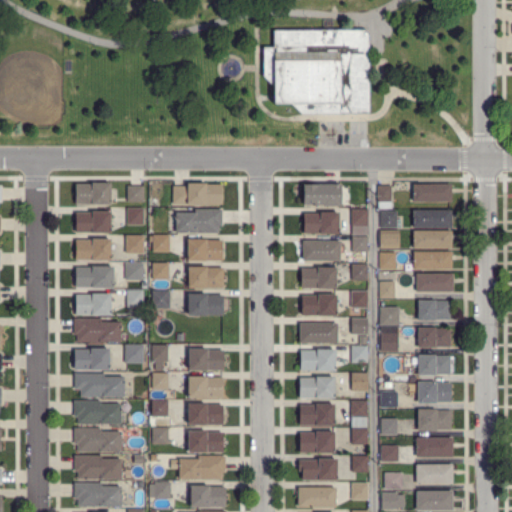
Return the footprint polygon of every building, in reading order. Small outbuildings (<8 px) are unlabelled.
[(300,114),(290,103),(274,103),(274,86),(262,74),(262,47),(273,47),(273,30),(363,30),(367,35),(368,113),(300,114)] [(74,204),(74,183),(110,183),(110,204),(74,204)] [(171,204),(171,186),(187,186),(187,184),(221,184),(222,203),(171,204)] [(321,206),(321,204),(301,204),(302,184),(340,184),(340,206),(321,206)] [(412,202),(411,184),(450,184),(450,202),(412,202)] [(126,202),(126,186),(143,186),(143,202),(126,202)] [(391,209),(377,209),(377,186),(391,186),(391,209)] [(127,225),(126,208),(142,208),(142,225),(127,225)] [(175,233),(175,213),(193,212),(193,209),(221,209),(221,226),(218,226),(218,232),(175,233)] [(350,226),(350,209),(366,209),(366,226),(350,226)] [(412,228),(412,210),(450,210),(450,228),(412,228)] [(380,227),(379,211),(395,211),(395,227),(380,227)] [(75,233),(75,212),(110,212),(110,233),(75,233)] [(302,232),(302,213),(338,213),(338,232),(302,232)] [(379,248),(379,231),(397,230),(398,248),(379,248)] [(412,248),(412,231),(450,231),(450,248),(412,248)] [(169,252),(152,252),(151,241),(149,241),(149,235),(168,235),(169,252)] [(125,253),(125,236),(142,236),(142,253),(125,253)] [(351,252),(351,237),(367,237),(367,252),(351,252)] [(75,260),(75,239),(110,238),(110,260),(75,260)] [(187,261),(186,240),(221,240),(221,260),(187,261)] [(302,260),(301,241),(339,240),(339,260),(302,260)] [(412,269),(412,252),(450,251),(450,269),(412,269)] [(379,269),(378,253),(394,253),(395,269),(379,269)] [(124,281),(124,263),(142,263),(142,280),(124,281)] [(151,280),(151,263),(168,263),(168,280),(151,280)] [(351,281),(350,264),(366,264),(366,280),(351,281)] [(75,287),(75,266),(112,266),(112,286),(75,287)] [(187,289),(187,268),(223,267),(223,289),(187,289)] [(300,287),(300,268),(335,267),(335,287),(300,287)] [(414,292),(414,273),(451,273),(451,291),(414,292)] [(379,298),(378,282),(393,282),(393,297),(379,298)] [(125,308),(125,290),(142,290),(142,307),(125,308)] [(151,309),(151,290),(169,290),(169,308),(151,309)] [(350,308),(350,291),(366,291),(366,308),(350,308)] [(74,315),(74,294),(110,294),(109,314),(74,315)] [(186,315),(186,294),(222,294),(222,315),(186,315)] [(300,315),(300,295),(335,295),(336,315),(300,315)] [(416,320),(416,300),(449,300),(449,319),(434,319),(434,320),(416,320)] [(378,325),(379,308),(398,308),(397,324),(378,325)] [(76,342),(76,335),(73,335),(72,319),(99,318),(99,322),(118,322),(118,342),(76,342)] [(351,335),(351,319),(366,319),(366,335),(351,335)] [(298,343),(298,323),(336,323),(336,343),(298,343)] [(416,348),(416,327),(449,327),(449,346),(434,346),(434,348),(416,348)] [(379,352),(379,333),(396,333),(396,352),(379,352)] [(124,363),(124,345),(142,345),(142,363),(124,363)] [(154,370),(154,361),(151,361),(151,345),(167,345),(167,361),(162,361),(162,370),(154,370)] [(350,362),(350,347),(367,347),(367,362),(350,362)] [(73,369),(73,348),(108,348),(108,369),(73,369)] [(187,370),(187,349),(222,349),(222,370),(187,370)] [(299,370),(298,349),(334,349),(334,370),(299,370)] [(417,375),(416,355),(449,355),(449,373),(434,373),(434,375),(417,375)] [(167,389),(152,389),(151,373),(167,373),(167,389)] [(350,390),(351,374),(367,373),(368,390),(350,390)] [(79,397),(79,389),(73,389),(73,374),(104,374),(104,376),(123,376),(123,397),(79,397)] [(186,398),(186,377),(222,376),(222,398),(186,398)] [(297,398),(297,376),(333,376),(333,398),(297,398)] [(416,404),(416,382),(449,382),(449,402),(435,402),(435,404),(416,404)] [(380,408),(380,392),(396,392),(396,407),(380,408)] [(151,416),(151,399),(167,399),(167,416),(151,416)] [(76,424),(76,417),(73,417),(73,401),(100,401),(100,404),(120,404),(120,424),(76,424)] [(350,417),(350,401),(365,401),(366,417),(350,417)] [(298,425),(298,404),(333,403),(333,425),(298,425)] [(187,425),(187,404),(221,404),(221,425),(187,425)] [(416,430),(416,410),(449,409),(449,428),(435,428),(435,430),(416,430)] [(380,435),(380,419),(396,418),(396,435),(380,435)] [(167,444),(151,444),(151,427),(167,427),(167,444)] [(77,452),(76,444),(73,444),(73,428),(100,428),(100,431),(120,431),(120,451),(77,452)] [(350,444),(351,429),(366,429),(366,444),(350,444)] [(187,453),(187,432),(222,432),(222,452),(187,453)] [(297,452),(297,432),(333,432),(333,452),(297,452)] [(414,457),(415,437),(451,437),(451,457),(414,457)] [(397,462),(380,461),(380,446),(396,445),(397,462)] [(76,479),(76,471),(72,471),(73,455),(100,455),(100,458),(120,458),(120,479),(76,479)] [(178,479),(178,459),(196,459),(196,456),(222,455),(223,472),(221,472),(221,478),(178,479)] [(350,472),(350,456),(366,456),(367,472),(350,472)] [(300,479),(300,470),(296,470),(296,459),(336,458),(336,479),(300,479)] [(415,484),(414,464),(451,464),(451,484),(415,484)] [(383,489),(383,473),(401,473),(401,489),(383,489)] [(169,499),(153,498),(153,482),(170,482),(169,499)] [(366,500),(350,500),(350,482),(366,483),(366,500)] [(120,507),(75,506),(76,499),(72,499),(73,483),(101,483),(101,486),(121,486),(120,507)] [(224,508),(188,508),(189,485),(208,486),(208,487),(224,487),(224,508)] [(335,508),(296,507),(296,487),(335,488),(335,508)] [(451,511),(414,510),(414,491),(452,491),(451,511)] [(397,510),(380,509),(380,492),(396,492),(396,494),(403,495),(403,508),(397,507),(397,510)]
